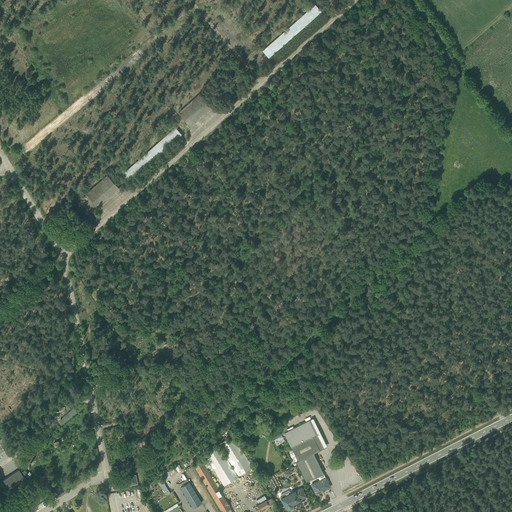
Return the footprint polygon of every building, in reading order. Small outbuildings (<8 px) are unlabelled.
[(315,4),(262,51),(268,58),(321,12),(315,4)] [(199,94),(178,113),(190,127),(212,108),(199,94)] [(125,172),(122,174),(129,181),(131,179),(181,134),(175,127),(125,172)] [(107,175),(86,194),(98,208),(119,189),(107,175)] [(151,347),(153,350),(165,343),(162,338),(157,341),(158,343),(151,347)] [(316,494),(330,487),(328,482),(329,482),(327,479),(326,477),(325,477),(324,475),(323,473),(322,470),(323,469),(321,465),(319,465),(313,453),(327,447),(313,418),(293,428),(292,426),(287,429),(285,426),(272,434),(274,438),(284,433),(292,450),(296,457),(294,458),(306,482),(318,476),(320,480),(311,485),(316,494)] [(238,476),(253,467),(233,435),(218,444),(227,458),(227,459),(218,445),(204,454),(223,486),(238,477),(237,477),(237,476),(229,462),(238,476)] [(277,445),(284,441),(281,435),(274,440),(277,445)] [(0,452),(10,446),(4,437),(0,438),(0,452)] [(193,465),(221,511),(232,511),(231,509),(229,505),(226,500),(226,501),(207,469),(211,466),(205,457),(201,460),(201,459),(193,464),(193,465)] [(164,481),(178,472),(175,468),(161,476),(164,481)] [(0,485),(0,499),(9,494),(8,493),(11,492),(12,492),(31,480),(29,476),(31,474),(29,472),(27,473),(25,470),(21,473),(19,469),(18,470),(19,470),(4,479),(3,480),(5,483),(0,485)] [(112,476),(114,489),(115,489),(115,491),(121,490),(120,488),(121,487),(121,488),(125,487),(126,487),(127,487),(127,486),(128,486),(129,487),(130,486),(138,484),(136,474),(116,478),(116,476),(112,476)] [(193,508),(202,503),(189,482),(187,479),(179,484),(181,487),(180,487),(193,508)] [(167,495),(170,493),(166,486),(162,489),(166,496),(167,496),(168,496),(167,495)] [(306,497),(301,488),(295,491),(285,496),(285,494),(283,494),(280,495),(280,497),(286,508),(287,509),(289,509),(293,507),(293,505),(293,504),(300,500),(306,497)] [(257,511),(275,502),(272,496),(267,499),(264,496),(256,501),(258,504),(255,506),(254,507),(255,507),(253,509),(254,511),(256,511),(257,511)]
